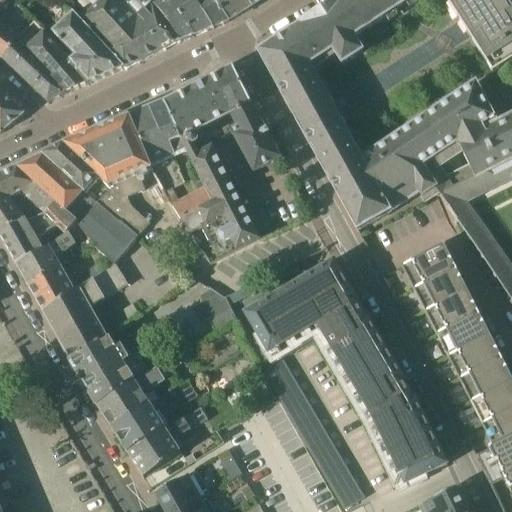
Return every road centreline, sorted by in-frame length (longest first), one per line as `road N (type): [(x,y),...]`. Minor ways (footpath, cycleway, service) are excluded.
road 1 (residential): [(238,38),(484,511)]
road 2 (residential): [(0,277),(136,511)]
road 3 (residential): [(51,122),(238,38)]
